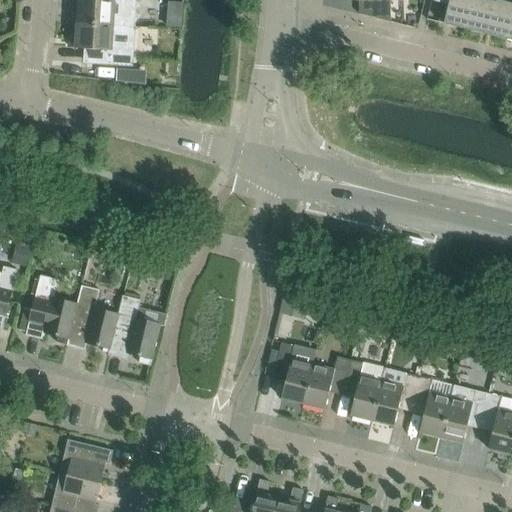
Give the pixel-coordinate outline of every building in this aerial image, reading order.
[(72,0),(72,9),(78,10),(77,24),(133,27),(134,0),(72,0)] [(343,0),(344,1),(359,1),(359,14),(391,22),(390,0),(343,0)] [(449,0),(448,5),(444,24),(464,29),(471,0),(449,0)] [(471,0),(464,29),(485,34),(493,0),(471,0)] [(511,3),(496,0),(493,0),(485,34),(506,39),(511,14),(511,3)] [(71,37),(70,47),(75,48),(86,49),(85,61),(110,63),(131,65),(133,27),(77,24),(76,37),(71,37)] [(119,71),(118,80),(143,83),(144,81),(136,80),(137,72),(119,71)] [(27,267),(32,248),(20,245),(16,264),(27,267)] [(0,329),(2,330),(17,270),(3,267),(0,280),(0,329)] [(26,332),(25,335),(43,340),(45,333),(62,337),(61,342),(67,343),(67,345),(67,346),(82,286),(81,286),(77,304),(54,299),(58,280),(40,276),(32,310),(26,332)] [(108,356),(109,356),(123,296),(118,314),(95,309),(99,290),(82,286),(67,346),(85,350),(86,343),(103,347),(102,352),(108,353),(108,356)] [(292,316),(297,297),(284,293),(279,313),(292,316)] [(150,366),(160,325),(136,319),(140,300),(123,296),(109,356),(126,360),(128,353),(140,356),(139,362),(149,365),(149,366),(150,366)] [(26,332),(32,310),(24,308),(19,330),(26,332)] [(367,316),(363,331),(376,334),(380,319),(367,316)] [(303,403),(312,364),(316,349),(295,343),(294,346),(281,343),(274,374),(286,377),(281,398),(303,403)] [(334,370),(312,364),(303,403),(325,409),(330,388),(343,391),(350,360),(337,356),(334,370)] [(350,415),(372,420),(381,381),(385,366),(364,360),(363,363),(350,360),(343,391),(355,394),(350,415)] [(412,408),(419,377),(406,373),(403,386),(381,381),(372,420),(394,426),(399,404),(412,408)] [(441,437),(450,398),(454,384),(432,378),(432,380),(419,377),(412,408),(424,411),(419,432),(441,437)] [(454,383),(454,384),(450,398),(441,437),(463,443),(468,421),(480,424),(488,393),(475,390),(476,388),(454,383)] [(511,399),(488,393),(480,424),(493,428),(492,432),(488,449),(510,454),(511,444),(511,399)] [(37,426),(24,423),(22,433),(35,436),(37,426)] [(60,473),(101,483),(106,463),(109,464),(113,451),(68,440),(60,473)] [(51,507),(72,511),(97,511),(99,506),(95,505),(101,483),(60,473),(51,507)] [(233,497),(229,511),(274,511),(279,495),(267,492),(270,482),(259,479),(254,502),(233,497)] [(279,495),(274,511),(297,511),(298,511),(303,490),(293,487),(290,498),(279,495)] [(346,511),(347,511),(336,509),(338,499),(328,496),(323,511),(346,511)]
